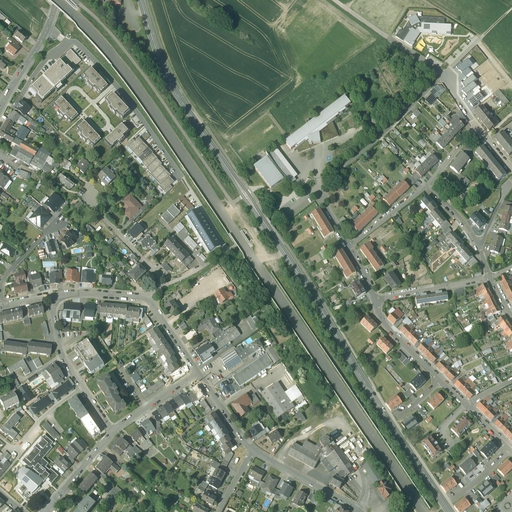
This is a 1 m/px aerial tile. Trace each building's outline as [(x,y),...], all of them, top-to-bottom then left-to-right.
[(446,36),(451,36),(451,29),(452,29),(452,27),(451,27),(451,26),(444,25),(444,19),(417,17),(416,15),(408,20),(409,22),(403,32),(400,30),(396,38),(401,41),(402,40),(404,41),(404,42),(412,48),(414,44),(412,42),(418,33),(416,32),(418,29),(421,29),(421,32),(432,32),(432,35),(436,35),(436,33),(446,33),(446,36)] [(21,29),(16,25),(12,29),(16,32),(16,31),(18,33),(19,32),(21,29)] [(19,32),(18,33),(16,31),(16,32),(14,34),(16,36),(14,37),(22,43),(27,38),(19,32)] [(12,43),(6,50),(13,56),(19,49),(16,47),(12,43)] [(67,67),(70,70),(76,65),(76,66),(81,61),(70,49),(65,54),(66,55),(59,62),(65,69),(67,67)] [(462,74),(469,68),(472,65),(468,60),(461,66),(460,65),(456,68),(459,72),(462,74)] [(35,97),(41,104),(54,91),(56,93),(62,88),(60,86),(73,73),(70,70),(67,67),(65,69),(59,62),(31,88),(37,95),(35,97)] [(462,74),(465,78),(472,72),(469,68),(462,74)] [(96,91),(99,95),(107,88),(89,69),(82,76),(85,80),(86,79),(88,82),(87,83),(90,85),(88,87),(91,90),(94,87),(97,90),(96,91)] [(475,82),(477,80),(474,75),(462,84),(463,87),(465,90),(475,82)] [(475,82),(465,90),(462,92),(464,94),(466,97),(478,87),(475,82)] [(430,93),(433,97),(438,93),(443,88),(441,85),(438,86),(435,88),(435,87),(432,90),(432,91),(430,93)] [(509,103),(499,90),(494,94),(505,106),(509,103)] [(468,102),(472,108),(484,98),(480,93),(468,102)] [(120,116),(123,120),(131,112),(113,94),(105,101),(109,105),(110,104),(112,106),(111,108),(113,110),(112,111),(115,115),(118,113),(120,115),(120,116)] [(433,97),(431,95),(425,101),(430,106),(432,104),(437,100),(433,97)] [(345,96),(300,131),(290,135),(291,137),(285,142),(291,150),(297,146),(297,147),(296,148),(298,154),(338,137),(332,121),(346,110),(345,108),(351,104),(345,96)] [(67,120),(70,123),(78,116),(60,98),(52,105),(56,109),(57,108),(59,110),(58,111),(61,114),(59,115),(63,119),(64,117),(65,116),(67,119),(67,120)] [(29,108),(21,102),(15,109),(19,112),(24,116),(24,115),(29,108)] [(489,115),(483,107),(475,113),(483,124),(491,118),(492,116),(491,114),(489,115)] [(421,114),(417,110),(412,114),(416,118),(421,114)] [(13,112),(9,118),(7,121),(12,125),(15,123),(17,120),(20,117),(17,115),(13,112)] [(31,120),(24,115),(24,116),(19,112),(17,115),(24,120),(27,122),(29,124),(31,120)] [(458,119),(458,120),(459,121),(458,121),(464,127),(468,123),(463,115),(458,119)] [(458,119),(456,117),(452,121),(451,122),(449,124),(453,127),(458,121),(459,121),(458,120),(458,119)] [(491,118),(483,124),(490,132),(498,126),(491,118)] [(22,123),(17,120),(15,123),(12,125),(19,130),(22,127),(23,128),(27,122),(24,120),(22,123)] [(446,125),(442,120),(438,124),(441,127),(443,128),(446,125)] [(7,121),(1,132),(7,135),(10,130),(12,125),(7,121)] [(89,144),(93,147),(100,140),(83,121),(75,129),(78,132),(79,132),(82,134),(81,135),(83,138),(82,139),(85,143),(88,140),(90,143),(89,144)] [(464,127),(458,121),(453,127),(459,133),(464,128),(464,127)] [(104,142),(111,149),(115,146),(114,145),(117,142),(118,143),(121,141),(122,142),(125,139),(123,137),(126,134),(127,135),(130,131),(123,124),(104,142)] [(17,134),(14,139),(15,139),(22,143),(29,131),(26,130),(23,128),(22,127),(19,130),(17,134)] [(459,133),(453,127),(450,129),(447,132),(447,133),(453,138),(459,133)] [(17,134),(10,130),(7,135),(14,139),(17,134)] [(1,132),(1,131),(0,132),(0,137),(12,144),(15,139),(14,139),(7,135),(1,132)] [(453,138),(447,133),(444,136),(442,138),(448,144),(453,139),(453,138)] [(507,138),(503,133),(495,139),(503,149),(511,143),(509,140),(510,139),(508,137),(507,138)] [(135,142),(128,148),(133,153),(144,143),(139,138),(135,142)] [(448,144),(442,138),(436,144),(442,150),(448,144)] [(22,143),(15,139),(12,144),(15,146),(19,148),(22,143)] [(132,139),(126,146),(128,148),(135,142),(132,139)] [(37,151),(22,143),(19,148),(21,149),(34,156),(37,151)] [(148,148),(144,143),(133,153),(138,158),(148,148)] [(511,144),(511,143),(503,149),(509,156),(511,154),(511,144)] [(394,155),(397,152),(390,145),(388,147),(394,155)] [(470,145),(465,151),(469,154),(474,148),(470,145)] [(483,147),(475,153),(487,167),(494,161),(483,147)] [(148,148),(138,158),(143,163),(153,154),(153,153),(148,148)] [(34,156),(21,149),(19,153),(18,154),(16,158),(29,165),(29,164),(34,156)] [(37,151),(34,156),(34,157),(53,167),(57,169),(59,165),(50,158),(49,157),(37,151)] [(296,180),(273,151),(267,156),(268,157),(267,158),(283,179),(285,178),(292,184),(296,180)] [(438,158),(433,151),(430,154),(432,156),(436,160),(438,158)] [(158,159),(153,154),(143,163),(142,163),(145,166),(147,169),(157,159),(158,159)] [(462,154),(450,168),(458,174),(469,160),(462,154)] [(53,167),(34,157),(34,156),(29,164),(41,171),(49,175),(53,167)] [(432,156),(427,162),(432,167),(438,162),(436,160),(432,156)] [(267,158),(266,157),(254,167),(271,189),(284,180),(267,158)] [(64,159),(59,165),(64,169),(68,163),(64,159)] [(162,164),(157,159),(147,169),(150,171),(149,172),(151,174),(161,165),(162,164)] [(89,166),(82,161),(76,168),(83,174),(89,166)] [(421,167),(415,161),(412,164),(416,168),(417,170),(421,167)] [(432,167),(427,162),(421,167),(427,173),(432,167)] [(506,176),(494,162),(487,168),(498,182),(506,176)] [(161,165),(151,174),(150,175),(153,178),(156,180),(166,171),(161,165)] [(427,173),(421,167),(417,170),(415,172),(420,177),(421,178),(427,173)] [(112,175),(106,169),(98,177),(102,182),(102,183),(103,182),(107,187),(116,178),(112,175)] [(28,174),(19,171),(18,176),(26,179),(28,174)] [(166,171),(156,180),(158,183),(160,186),(169,177),(171,176),(166,171)] [(420,177),(415,172),(411,176),(412,177),(416,181),(420,177)] [(76,182),(65,173),(58,181),(70,190),(76,182)] [(3,178),(0,176),(0,186),(2,189),(8,181),(3,177),(3,178)] [(169,177),(160,186),(159,187),(164,192),(170,186),(174,182),(169,177)] [(416,181),(412,177),(408,181),(412,185),(416,181)] [(403,182),(393,192),(399,198),(409,189),(403,182)] [(172,188),(170,186),(164,192),(166,194),(172,188)] [(393,192),(393,191),(383,201),(389,207),(399,198),(393,192)] [(58,208),(63,203),(54,195),(49,200),(58,208)] [(142,208),(130,196),(124,202),(129,208),(131,211),(126,215),(130,220),(141,210),(142,209),(142,208)] [(427,196),(421,202),(426,208),(432,203),(427,196)] [(53,213),(58,208),(49,200),(44,205),(48,208),(53,213)] [(80,201),(74,207),(77,210),(83,204),(80,201)] [(438,209),(432,203),(426,208),(431,214),(436,210),(438,209)] [(163,220),(176,208),(173,206),(161,218),(163,220)] [(46,211),(42,207),(40,210),(46,216),(47,216),(49,213),(46,211)] [(188,216),(195,211),(193,207),(186,213),(188,216)] [(511,209),(505,207),(503,215),(511,218),(511,217),(511,213),(511,209)] [(176,208),(163,220),(168,225),(181,214),(176,208)] [(371,208),(361,218),(368,224),(377,215),(371,208)] [(40,210),(39,209),(33,215),(34,216),(34,217),(31,220),(31,222),(35,225),(36,225),(40,228),(43,225),(43,224),(45,222),(49,218),(47,216),(46,216),(40,210)] [(141,210),(133,217),(135,220),(143,213),(143,212),(141,210)] [(200,214),(198,210),(195,211),(188,216),(190,220),(200,214)] [(327,222),(320,210),(312,215),(319,226),(327,222)] [(441,216),(436,210),(431,214),(430,215),(435,221),(441,216)] [(202,217),(200,214),(190,220),(192,223),(202,217)] [(486,224),(476,214),(470,220),(479,230),(486,224)] [(430,215),(426,219),(431,225),(435,221),(430,215)] [(511,218),(503,215),(501,223),(509,225),(511,218)] [(447,222),(441,216),(435,221),(440,227),(447,222)] [(205,221),(202,217),(192,223),(194,227),(205,221)] [(361,218),(352,227),(358,234),(368,224),(361,218)] [(207,225),(205,221),(194,227),(197,231),(207,225)] [(334,233),(327,222),(319,226),(326,238),(334,233)] [(447,223),(441,228),(444,232),(449,229),(451,227),(447,223)] [(509,225),(501,223),(499,230),(506,232),(507,232),(509,225)] [(185,229),(180,224),(174,229),(178,234),(185,229)] [(128,234),(134,240),(135,239),(141,233),(143,231),(138,225),(128,234)] [(209,229),(207,225),(197,231),(199,235),(209,229)] [(82,236),(76,229),(71,233),(77,239),(77,240),(82,236)] [(211,232),(209,229),(199,235),(201,238),(211,232)] [(70,233),(69,232),(66,235),(67,236),(61,242),(67,248),(70,246),(71,246),(74,243),(74,242),(77,239),(71,233),(70,233)] [(214,236),(211,232),(201,238),(204,242),(214,236)] [(141,233),(135,239),(137,241),(140,238),(143,235),(141,233)] [(459,239),(453,233),(447,238),(452,244),(459,239)] [(150,239),(150,236),(148,236),(143,240),(141,242),(142,249),(147,250),(148,249),(151,249),(156,245),(155,242),(153,241),(153,239),(150,239)] [(216,240),(214,236),(204,242),(206,246),(216,240)] [(197,246),(188,237),(184,241),(193,250),(197,246)] [(497,238),(494,237),(492,245),(500,247),(502,239),(497,238)] [(177,244),(172,238),(165,245),(170,251),(177,244)] [(447,238),(443,242),(445,244),(447,247),(448,248),(452,244),(447,238)] [(464,244),(459,239),(452,244),(458,250),(462,246),(464,244)] [(218,244),(216,240),(206,246),(208,250),(218,244)] [(52,242),(44,244),(48,255),(56,252),(55,251),(53,242),(52,242)] [(183,250),(177,244),(170,251),(176,257),(183,250)] [(221,247),(218,244),(208,250),(210,253),(216,250),(221,247)] [(14,252),(3,245),(0,251),(0,250),(0,252),(4,255),(9,258),(14,252)] [(376,256),(368,245),(360,251),(368,261),(376,256)] [(500,247),(492,245),(490,252),(498,255),(500,247)] [(467,252),(462,246),(458,250),(456,251),(461,257),(467,252)] [(156,249),(150,255),(152,257),(158,251),(156,249)] [(189,256),(183,250),(176,257),(178,260),(179,258),(183,262),(185,260),(189,256)] [(342,250),(334,255),(341,267),(349,262),(342,250)] [(467,252),(461,257),(466,263),(472,258),(467,252)] [(189,256),(185,260),(183,262),(182,263),(186,268),(193,261),(189,256)] [(383,267),(376,256),(368,261),(376,272),(383,267)] [(478,264),(473,259),(468,264),(472,269),(478,264)] [(349,262),(341,267),(349,278),(356,273),(349,262)] [(134,271),(141,278),(146,272),(140,265),(134,271)] [(167,265),(163,269),(168,274),(172,270),(167,265)] [(76,272),(67,271),(67,274),(66,274),(66,276),(67,277),(66,282),(70,283),(70,282),(75,283),(76,274),(76,272)] [(141,278),(134,271),(133,272),(129,276),(130,276),(129,277),(132,281),(133,280),(136,282),(141,278)] [(92,274),(83,273),(82,284),(92,284),(92,275),(92,274)] [(392,274),(384,279),(392,290),(400,285),(392,274)] [(57,275),(50,275),(50,285),(59,285),(59,280),(58,275),(57,275)] [(506,275),(499,279),(501,284),(509,280),(507,277),(506,275)] [(31,278),(32,284),(33,288),(37,288),(37,287),(41,286),(39,276),(31,278)] [(131,283),(125,277),(123,279),(128,285),(131,283)] [(509,280),(501,284),(503,288),(511,284),(510,282),(509,280)] [(358,283),(351,287),(358,299),(366,294),(358,283)] [(21,284),(14,286),(15,288),(14,289),(14,292),(15,292),(16,294),(26,292),(25,286),(21,287),(21,284)] [(486,284),(479,288),(480,290),(481,293),(489,289),(486,284)] [(511,286),(511,284),(503,288),(506,293),(511,289),(511,286)] [(489,289),(481,293),(482,295),(483,297),(491,293),(489,289)] [(223,290),(215,296),(221,304),(228,299),(229,298),(227,295),(223,290)] [(178,292),(172,296),(176,302),(182,298),(178,292)] [(416,299),(417,306),(448,301),(447,294),(442,294),(441,292),(436,293),(436,295),(426,297),(426,295),(420,296),(421,298),(416,299)] [(491,293),(483,297),(485,300),(486,302),(493,298),(491,293)] [(493,298),(486,302),(487,304),(488,307),(496,303),(493,298)] [(174,302),(170,304),(166,307),(170,313),(171,312),(173,315),(180,310),(174,302)] [(496,303),(488,307),(489,309),(490,311),(498,307),(496,303)] [(70,319),(71,305),(64,304),(63,312),(63,318),(70,319)] [(85,312),(85,317),(94,318),(95,312),(95,305),(86,304),(85,312)] [(41,305),(26,308),(29,318),(43,314),(41,305)] [(71,305),(70,319),(79,319),(79,313),(79,305),(71,305)] [(498,307),(490,311),(492,314),(493,316),(500,312),(498,307)] [(20,310),(0,314),(0,324),(22,319),(20,310)] [(396,316),(393,314),(387,319),(393,325),(400,318),(397,315),(396,316)] [(504,316),(497,321),(497,322),(500,325),(507,320),(504,316)] [(367,317),(361,324),(370,333),(377,327),(367,317)] [(209,319),(209,320),(201,325),(204,329),(208,328),(215,339),(221,335),(217,331),(219,329),(213,320),(213,319),(213,318),(212,318),(211,318),(210,318),(209,319)] [(259,330),(251,318),(247,321),(250,325),(255,332),(259,330)] [(507,320),(500,325),(501,328),(503,330),(510,325),(507,320)] [(188,329),(183,322),(178,325),(183,333),(188,329)] [(511,327),(510,325),(503,330),(504,332),(506,334),(511,329),(511,327)] [(406,326),(400,332),(403,335),(409,329),(408,327),(406,326)] [(215,339),(209,343),(211,346),(215,352),(240,336),(234,327),(221,335),(215,339)] [(156,328),(149,334),(153,339),(160,334),(156,328)] [(409,329),(403,335),(407,339),(413,333),(411,331),(409,329)] [(194,330),(184,336),(188,342),(194,338),(193,336),(196,334),(194,330)] [(413,333),(407,339),(411,343),(417,336),(415,335),(413,333)] [(160,334),(153,339),(156,344),(164,339),(160,334)] [(417,336),(411,343),(414,346),(420,340),(419,338),(417,336)] [(393,348),(383,338),(376,345),(386,355),(393,348)] [(164,339),(156,344),(160,350),(167,345),(164,339)] [(428,339),(424,343),(418,350),(421,353),(428,347),(430,344),(432,343),(428,339)] [(87,341),(78,347),(77,345),(71,349),(72,352),(75,350),(85,366),(98,357),(87,341)] [(263,348),(258,341),(252,346),(256,352),(263,348)] [(27,346),(3,343),(2,352),(26,356),(26,353),(27,346)] [(51,347),(27,343),(27,346),(26,353),(50,357),(51,347)] [(167,345),(160,350),(164,355),(171,350),(167,345)] [(211,346),(206,348),(205,346),(195,352),(203,364),(213,358),(211,355),(215,352),(211,346)] [(246,350),(244,351),(241,346),(239,347),(242,352),(238,355),(242,362),(250,356),(246,350)] [(256,352),(252,346),(246,350),(250,356),(256,352)] [(219,357),(221,359),(235,349),(234,347),(219,357)] [(428,347),(421,353),(425,357),(431,351),(429,349),(428,347)] [(279,361),(270,348),(265,352),(273,365),(279,361)] [(171,350),(164,355),(167,361),(173,357),(175,356),(171,350)] [(234,350),(221,359),(229,371),(242,362),(238,355),(234,350)] [(431,351),(425,357),(429,360),(435,354),(433,352),(431,351)] [(435,354),(429,360),(432,364),(439,358),(437,356),(435,354)] [(266,355),(237,374),(244,384),(273,365),(266,355)] [(98,357),(85,366),(91,375),(104,366),(98,357)] [(167,361),(166,362),(169,367),(176,363),(177,362),(173,357),(167,361)] [(33,361),(37,369),(42,366),(38,358),(33,361)] [(17,363),(20,368),(25,376),(30,373),(23,360),(17,363)] [(442,362),(436,368),(440,371),(446,365),(444,363),(442,362)] [(7,369),(10,374),(20,368),(17,363),(7,369)] [(169,367),(168,368),(171,374),(179,369),(176,363),(169,367)] [(446,365),(440,371),(444,375),(450,369),(448,367),(446,365)] [(54,366),(45,371),(50,378),(59,371),(58,371),(57,370),(54,366)] [(179,369),(171,374),(175,379),(184,372),(181,368),(179,369)] [(450,369),(444,375),(447,379),(453,372),(452,371),(450,369)] [(45,381),(50,378),(45,371),(41,374),(45,381)] [(59,371),(50,378),(54,384),(57,382),(62,379),(63,379),(60,374),(60,373),(59,372),(59,371)] [(453,372),(447,379),(451,382),(457,376),(455,374),(453,372)] [(19,385),(12,373),(10,374),(7,375),(14,388),(19,385)] [(135,382),(141,379),(137,373),(131,376),(135,382)] [(244,384),(237,374),(233,377),(236,382),(240,387),(244,384)] [(419,375),(409,385),(416,391),(426,381),(419,375)] [(108,376),(98,383),(99,385),(98,385),(106,397),(107,396),(109,399),(106,401),(114,413),(117,411),(118,413),(127,407),(124,402),(122,403),(119,397),(120,396),(117,392),(118,391),(115,386),(114,387),(110,381),(111,381),(108,376)] [(460,379),(454,386),(458,389),(464,383),(462,381),(460,379)] [(65,394),(73,389),(72,387),(68,382),(62,386),(60,388),(65,394)] [(228,386),(226,382),(219,387),(225,397),(229,394),(232,392),(228,386)] [(236,382),(232,385),(235,390),(237,393),(241,390),(240,387),(236,382)] [(468,387),(464,383),(458,389),(462,393),(468,387)] [(273,385),(261,394),(277,419),(290,410),(273,385)] [(24,386),(19,390),(23,396),(28,393),(24,386)] [(203,397),(196,387),(191,391),(192,392),(198,400),(203,397)] [(468,387),(462,393),(465,396),(471,390),(468,387)] [(56,400),(65,394),(60,388),(59,389),(52,394),(55,398),(56,400)] [(471,390),(465,396),(469,400),(475,394),(473,392),(471,390)] [(198,400),(192,392),(187,396),(191,402),(192,404),(198,400)] [(5,398),(0,400),(0,402),(4,411),(19,404),(13,393),(13,394),(8,396),(7,395),(4,396),(5,398)] [(28,393),(23,396),(27,403),(32,399),(28,393)] [(259,401),(254,394),(249,398),(252,403),(250,404),(252,407),(259,401)] [(437,394),(427,404),(434,410),(444,401),(437,394)] [(186,395),(180,398),(184,404),(186,406),(191,402),(187,396),(186,395)] [(246,395),(233,404),(234,406),(234,408),(238,414),(239,415),(240,414),(241,417),(249,411),(246,407),(250,404),(252,403),(249,398),(246,395)] [(396,396),(385,404),(391,412),(402,403),(396,396)] [(43,409),(51,404),(50,402),(47,397),(40,401),(39,402),(43,409)] [(180,398),(179,397),(174,400),(179,408),(184,404),(180,398)] [(89,416),(76,398),(68,403),(81,422),(89,416)] [(174,400),(168,404),(174,412),(179,408),(174,400)] [(305,401),(296,408),(298,411),(308,405),(305,401)] [(482,401),(476,407),(480,411),(486,405),(484,403),(482,401)] [(35,415),(43,409),(39,402),(37,404),(30,408),(31,409),(34,414),(35,415)] [(174,412),(168,404),(163,408),(168,415),(174,412)] [(486,405),(480,411),(484,415),(490,408),(488,407),(486,405)] [(163,408),(157,411),(163,419),(168,415),(163,408)] [(492,410),(490,408),(484,415),(487,418),(493,412),(492,410)] [(163,419),(157,411),(152,415),(153,416),(157,423),(163,419)] [(305,420),(300,412),(297,415),(300,419),(302,422),(305,420)] [(493,412),(487,418),(491,422),(497,416),(495,414),(493,412)] [(214,413),(206,418),(210,424),(218,418),(214,413)] [(14,414),(4,427),(3,426),(0,429),(0,430),(6,435),(7,434),(13,440),(17,434),(11,429),(20,419),(14,414)] [(100,433),(89,416),(81,422),(93,438),(95,436),(96,437),(97,436),(96,436),(100,433)] [(412,416),(401,425),(407,432),(418,424),(412,416)] [(458,422),(456,424),(457,425),(451,430),(459,438),(465,433),(464,432),(466,430),(466,431),(472,425),(464,417),(458,423),(458,422)] [(218,418),(210,424),(214,429),(222,424),(218,418)] [(501,419),(494,425),(498,429),(504,423),(501,419)] [(153,426),(149,421),(148,421),(146,422),(141,425),(146,431),(149,435),(155,430),(153,426)] [(59,436),(46,422),(42,427),(54,440),(59,436)] [(504,423),(498,429),(502,432),(508,426),(506,424),(504,423)] [(222,424),(214,429),(217,434),(225,429),(222,424)] [(258,426),(250,431),(254,437),(260,433),(262,432),(262,431),(258,426)] [(508,426),(502,432),(505,436),(511,430),(510,428),(508,426)] [(225,429),(217,434),(221,440),(228,436),(229,435),(225,429)] [(142,436),(137,431),(130,436),(135,442),(140,438),(140,439),(142,438),(142,437),(142,436)] [(276,431),(268,437),(272,444),(281,438),(276,431)] [(26,457),(21,462),(30,470),(32,467),(34,468),(33,470),(36,473),(34,477),(42,482),(43,483),(47,479),(49,481),(48,482),(51,485),(58,477),(50,470),(49,471),(45,468),(48,465),(42,460),(52,449),(50,447),(53,444),(44,436),(40,441),(41,442),(37,445),(32,449),(33,450),(27,458),(26,457)] [(221,440),(220,441),(223,446),(230,442),(231,441),(228,436),(221,440)] [(323,440),(319,443),(324,449),(330,445),(332,443),(328,437),(326,439),(323,440)] [(435,444),(431,437),(422,444),(427,451),(427,450),(429,452),(428,453),(433,459),(442,452),(437,446),(438,446),(436,443),(435,444)] [(122,439),(112,450),(120,456),(126,449),(129,445),(122,439)] [(77,440),(72,445),(80,453),(85,449),(85,448),(79,442),(77,440)] [(87,447),(81,440),(79,442),(85,448),(85,449),(87,447)] [(153,445),(148,440),(146,442),(148,445),(143,449),(145,451),(153,445)] [(223,446),(222,448),(225,453),(230,450),(233,448),(230,442),(223,446)] [(319,444),(315,446),(306,442),(303,448),(320,458),(323,452),(322,450),(324,449),(319,443),(319,444)] [(303,448),(294,443),(288,455),(314,469),(319,459),(320,458),(303,448)] [(332,443),(330,445),(324,449),(322,450),(323,452),(327,457),(330,455),(338,449),(333,443),(332,443)] [(497,449),(490,443),(480,453),(487,459),(497,449)] [(80,453),(72,445),(67,450),(69,452),(75,458),(80,453)] [(133,448),(129,445),(126,449),(129,452),(127,454),(131,458),(135,454),(131,450),(132,450),(133,448)] [(142,452),(135,446),(133,448),(132,450),(139,456),(142,452)] [(345,458),(339,449),(338,449),(330,455),(338,466),(341,471),(345,478),(354,471),(347,461),(345,458)] [(75,458),(69,452),(67,454),(70,457),(73,460),(75,458)] [(338,466),(330,455),(327,457),(326,458),(334,469),(338,466)] [(120,469),(105,457),(103,460),(96,469),(102,474),(103,475),(109,468),(116,474),(120,469)] [(61,458),(55,465),(64,473),(66,470),(67,471),(72,465),(67,460),(65,462),(61,458)] [(326,458),(321,461),(328,473),(334,469),(326,458)] [(470,459),(459,468),(466,475),(476,466),(470,459)] [(220,465),(214,461),(211,467),(216,470),(217,469),(218,470),(220,465)] [(511,469),(511,465),(507,461),(497,471),(504,477),(511,469)] [(381,479),(370,463),(364,467),(375,482),(376,482),(381,479)] [(264,473),(253,467),(249,475),(254,478),(260,481),(264,473)] [(218,470),(217,469),(216,470),(212,477),(221,482),(226,474),(218,470)] [(34,477),(27,472),(26,472),(24,471),(24,470),(25,470),(22,470),(19,472),(18,474),(16,476),(16,479),(17,479),(18,479),(18,480),(19,481),(20,482),(24,486),(27,490),(29,492),(26,495),(28,497),(31,494),(31,495),(36,490),(37,491),(39,489),(40,488),(39,488),(42,482),(34,477)] [(336,477),(335,477),(333,480),(332,480),(329,484),(331,484),(336,487),(340,489),(344,482),(343,481),(345,478),(341,471),(336,477)] [(91,473),(77,488),(85,495),(98,480),(91,473)] [(278,481),(270,476),(265,485),(263,489),(263,490),(263,489),(271,493),(271,494),(274,489),(278,481)] [(221,482),(212,477),(210,481),(212,481),(209,486),(217,490),(221,482)] [(451,478),(440,486),(446,494),(457,486),(451,478)] [(387,485),(384,482),(383,482),(379,485),(381,488),(378,490),(385,500),(393,494),(390,491),(392,489),(388,484),(387,485)] [(494,489),(488,482),(477,491),(484,498),(494,489)] [(293,488),(285,484),(281,492),(279,494),(280,495),(284,497),(285,495),(288,497),(293,488)] [(18,491),(21,495),(27,490),(24,486),(18,491)] [(114,488),(106,497),(107,497),(112,501),(119,492),(114,488)] [(307,496),(299,492),(293,504),(301,508),(307,496)] [(216,499),(205,493),(201,500),(213,506),(215,502),(214,502),(216,499)] [(88,511),(96,504),(88,497),(75,511),(88,511)] [(462,511),(470,506),(465,499),(454,507),(457,511),(462,511)]
